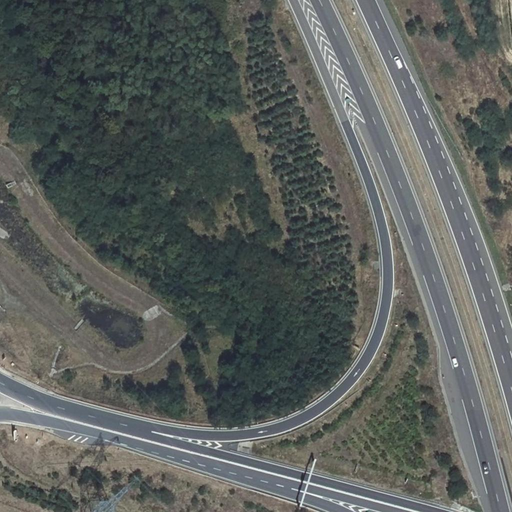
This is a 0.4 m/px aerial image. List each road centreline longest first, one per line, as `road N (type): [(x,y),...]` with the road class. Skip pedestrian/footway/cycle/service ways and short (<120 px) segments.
road 1 (motorway): [(292,0),(355,139),(385,231),(390,271),(377,338),(334,396),(294,422),(149,442)]
road 2 (motorway): [(323,0),(395,157),(448,310),(500,511)]
road 3 (motorway): [(511,390),(468,248),(371,0)]
road 4 (motorway): [(149,442),(294,480)]
road 5 (motorway): [(294,480),(414,511)]
